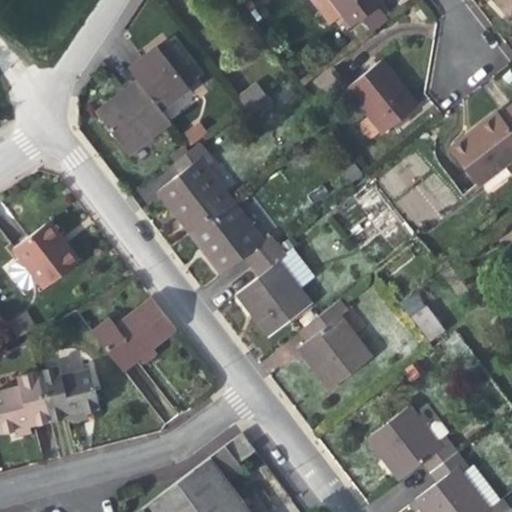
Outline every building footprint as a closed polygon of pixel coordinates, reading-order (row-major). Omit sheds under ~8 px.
[(311,0),(329,22),(340,14),(329,0),(311,0)] [(329,0),(340,14),(357,0),(329,0)] [(365,16),(379,4),(382,2),(379,0),(357,0),(340,14),(351,27),(365,16)] [(511,14),(511,0),(495,0),(509,17),(511,14)] [(389,17),(379,4),(365,16),(374,28),(389,17)] [(128,66),(137,78),(161,109),(190,87),(156,44),(142,55),(128,66)] [(382,59),(346,86),(382,132),(417,105),(401,83),(382,59)] [(170,120),(161,109),(137,78),(118,93),(97,109),(129,151),(170,120)] [(254,82),(237,98),(258,119),(275,103),(254,82)] [(511,108),(501,117),(511,131),(511,108)] [(477,185),(511,158),(511,131),(501,117),(497,112),(476,128),(449,148),(477,185)] [(182,136),(190,146),(207,133),(198,123),(182,136)] [(172,164),(179,173),(199,158),(203,164),(211,158),(199,143),(172,164)] [(231,199),(203,164),(199,158),(179,173),(157,190),(177,216),(189,232),(231,199)] [(435,214),(455,198),(433,172),(414,187),(435,214)] [(221,273),(244,255),(263,240),(231,199),(189,232),(207,254),(221,273)] [(50,220),(44,225),(64,250),(70,246),(50,220)] [(64,250),(44,225),(14,248),(44,286),(80,259),(70,246),(64,250)] [(263,240),(244,255),(252,265),(278,245),(270,235),(263,240)] [(259,275),(278,260),(285,255),(278,245),(252,265),(259,275)] [(311,302),(278,260),(259,275),(237,292),(255,316),(269,334),(311,302)] [(400,302),(428,342),(444,331),(416,291),(400,302)] [(123,369),(140,356),(153,346),(176,328),(151,295),(115,323),(109,315),(92,329),(123,369)] [(298,329),(306,339),(339,314),(346,308),(339,298),(298,329)] [(35,325),(27,312),(11,322),(19,335),(35,325)] [(372,356),(339,314),(306,339),(297,346),(312,366),(329,388),(372,356)] [(158,352),(153,346),(140,356),(145,362),(151,357),(158,352)] [(416,359),(403,370),(411,381),(424,371),(416,359)] [(60,364),(38,369),(51,419),(70,414),(86,410),(100,407),(89,366),(62,373),(60,364)] [(0,429),(0,432),(14,428),(30,424),(34,423),(51,419),(38,369),(16,375),(18,384),(0,388),(0,429)] [(421,460),(441,445),(409,404),(367,437),(384,459),(399,478),(421,460)] [(87,416),(86,410),(70,414),(71,420),(81,418),(87,416)] [(32,430),(30,424),(14,428),(15,434),(25,432),(32,430)] [(210,455),(228,478),(241,468),(237,462),(254,449),(241,432),(210,455)] [(448,440),(441,445),(421,460),(430,471),(456,451),(448,440)] [(430,471),(437,480),(456,465),(463,460),(456,451),(430,471)] [(141,507),(145,511),(253,511),(228,478),(210,455),(141,507)] [(483,511),(489,508),(456,465),(437,480),(414,497),(425,511),(483,511)] [(425,511),(414,497),(410,500),(419,511),(425,511)] [(502,511),(504,511),(497,502),(489,508),(483,511),(502,511)]
